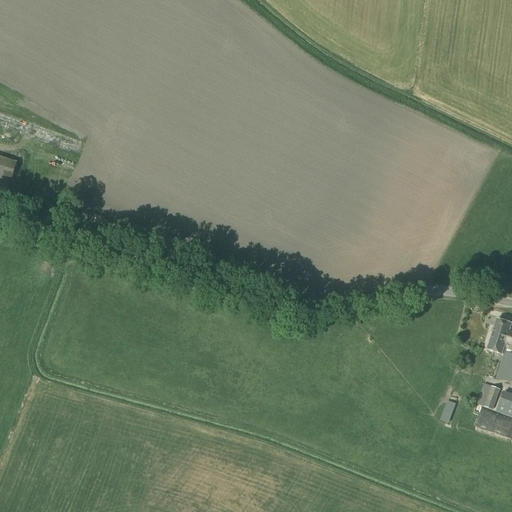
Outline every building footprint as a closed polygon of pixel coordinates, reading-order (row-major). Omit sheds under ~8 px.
[(12,178),(0,174),(0,186),(9,189),(12,178)] [(504,351),(511,353),(511,328),(509,327),(510,325),(495,320),(486,351),(502,356),(504,351)] [(511,353),(504,351),(502,356),(495,379),(511,384),(511,353)] [(492,410),(499,391),(483,385),(476,405),(492,410)] [(448,424),(455,405),(447,402),(440,421),(448,424)] [(511,419),(489,414),(487,423),(491,424),(490,428),(511,434),(511,419)]
